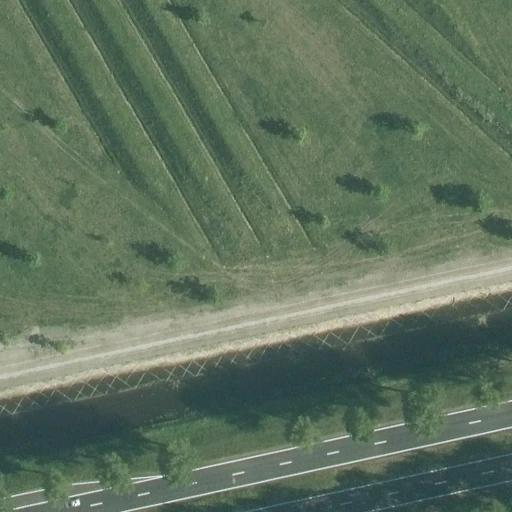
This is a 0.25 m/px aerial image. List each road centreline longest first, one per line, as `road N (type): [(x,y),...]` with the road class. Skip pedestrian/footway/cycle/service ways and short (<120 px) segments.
road 1 (trunk): [(511,416),(71,511)]
road 2 (trunk): [(285,511),(511,462)]
